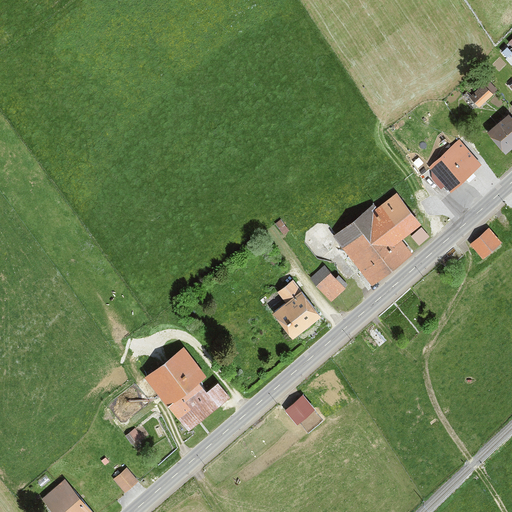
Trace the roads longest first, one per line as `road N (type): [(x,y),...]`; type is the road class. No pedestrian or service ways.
road 1 (tertiary): [(133,511),(511,182)]
road 2 (track): [(367,309),(423,371),(443,420),(504,511)]
